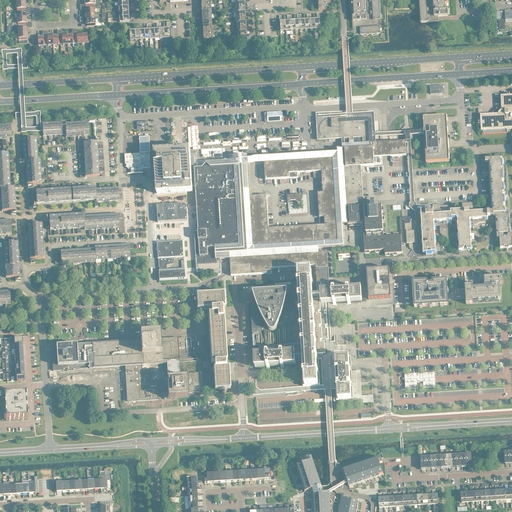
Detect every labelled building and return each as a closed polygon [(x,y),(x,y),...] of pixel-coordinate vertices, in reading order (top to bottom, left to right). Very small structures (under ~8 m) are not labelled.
[(351,0),(354,35),(381,33),(379,0),(420,0),(422,22),(439,21),(439,16),(449,16),(448,0),(351,0)] [(96,18),(87,19),(87,24),(88,26),(96,26),(96,23),(97,23),(96,23),(96,18)] [(28,32),(19,33),(20,38),(19,38),(20,38),(20,40),(28,40),(28,37),(29,37),(28,37),(28,32)] [(83,34),(83,43),(84,43),(88,43),(89,43),(91,42),(90,34),(88,34),(88,33),(88,34),(83,34)] [(214,33),(204,34),(205,37),(202,37),(198,37),(198,40),(202,39),(202,42),(208,41),(208,39),(214,39),(214,38),(213,38),(213,34),(214,34),(214,33)] [(47,45),(46,36),(44,37),(44,36),(44,37),(39,37),(39,36),(39,46),(44,45),(44,46),(44,45),(47,45)] [(431,86),(431,94),(443,93),(443,85),(431,86)] [(507,129),(511,129),(511,128),(511,95),(511,96),(510,96),(510,93),(508,93),(508,96),(502,96),(502,111),(501,111),(498,108),(499,108),(498,107),(498,108),(496,110),(494,113),(494,114),(481,115),(481,121),(481,122),(479,122),(479,124),(481,124),(482,124),(482,130),(483,130),(483,134),(508,133),(508,132),(507,129)] [(268,113),(265,113),(266,122),(269,122),(269,121),(275,121),(282,121),(282,118),(283,118),(283,112),(281,112),(271,113),(269,113),(268,113)] [(347,116),(317,118),(318,126),(319,140),(323,140),(343,139),(343,145),(350,145),(351,145),(351,142),(354,142),(355,144),(357,144),(364,144),(364,143),(374,143),(372,123),(372,115),(354,116),(354,113),(347,113),(347,116)] [(425,132),(427,162),(450,161),(449,144),(448,134),(448,130),(447,116),(424,117),(425,130),(425,132)] [(66,121),(55,122),(55,124),(55,133),(55,134),(59,134),(63,134),(67,133),(67,134),(67,135),(66,123),(66,122),(66,121)] [(137,122),(138,129),(149,128),(148,121),(137,122)] [(55,122),(43,123),(44,135),(48,134),(52,134),(55,134),(55,133),(55,124),(55,122)] [(66,123),(67,135),(67,137),(71,136),(75,136),(83,136),(86,136),(90,135),(90,134),(90,130),(89,123),(89,122),(85,122),(82,122),(74,123),(74,122),(74,123),(71,123),(70,123),(67,123),(66,123)] [(0,138),(3,138),(3,139),(7,138),(11,138),(11,137),(11,131),(10,124),(10,125),(6,125),(2,125),(0,125),(0,138)] [(24,144),(24,145),(24,146),(25,154),(25,157),(25,158),(25,160),(25,162),(25,163),(27,163),(28,165),(28,169),(28,173),(30,173),(40,172),(42,172),(42,168),(41,164),(41,160),(40,160),(39,160),(39,157),(38,153),(38,145),(38,142),(38,138),(36,138),(25,138),(24,138),(24,143),(24,144)] [(85,142),(84,142),(85,146),(85,150),(85,158),(85,161),(86,165),(87,165),(97,164),(99,164),(99,160),(99,157),(98,149),(98,145),(98,141),(97,141),(85,142)] [(346,149),(343,149),(344,155),(344,161),(344,167),(345,175),(346,187),(346,200),(347,208),(348,208),(349,225),(364,224),(366,252),(383,250),(385,250),(386,254),(403,253),(402,236),(384,237),(382,207),(376,207),(376,206),(379,206),(379,201),(375,202),(375,201),(371,201),(372,207),(364,208),(364,206),(359,207),(359,204),(359,199),(364,199),(363,186),(363,178),(363,177),(362,174),(362,172),(363,172),(363,171),(362,171),(362,166),(365,166),(375,166),(383,165),(383,157),(386,157),(407,155),(406,141),(390,142),(385,142),(382,142),(376,143),(376,142),(374,143),(364,143),(364,144),(357,144),(355,144),(354,142),(351,142),(351,145),(350,145),(350,148),(346,149)] [(156,151),(155,151),(155,152),(155,155),(156,158),(156,159),(156,165),(156,166),(156,172),(156,173),(157,179),(157,180),(157,186),(157,187),(158,193),(158,194),(165,193),(172,193),(179,192),(186,192),(193,192),(193,191),(193,185),(193,184),(192,179),(192,178),(192,177),(192,171),(192,170),(192,164),(191,163),(191,157),(191,156),(191,153),(191,150),(191,149),(190,149),(184,149),(183,149),(177,150),(176,150),(170,150),(169,150),(163,151),(162,151),(156,151)] [(0,153),(0,176),(8,176),(11,176),(10,172),(10,169),(10,161),(9,157),(9,153),(8,153),(2,154),(0,154),(0,153)] [(143,168),(151,167),(150,153),(140,154),(126,155),(127,167),(129,169),(132,169),(132,173),(143,173),(143,172),(144,172),(143,168)] [(267,195),(250,197),(250,205),(251,213),(251,219),(252,225),(252,229),(253,247),(270,246),(279,245),(287,245),(295,244),(303,244),(311,243),(319,243),(339,241),(338,224),(337,216),(337,208),(336,200),(336,192),(336,188),(335,184),(335,180),(336,180),(335,176),(334,158),(322,159),(314,159),(309,160),(298,160),(289,161),(287,161),(281,161),(273,162),(265,162),(266,180),(274,179),(282,179),(290,178),(298,178),(298,173),(301,172),(301,173),(302,173),(302,172),(310,172),(312,172),(314,172),(315,178),(323,177),(323,185),(323,188),(318,188),(319,193),(319,201),(320,217),(321,225),(318,226),(310,226),(294,227),(286,228),(285,227),(284,228),(284,224),(273,225),(273,226),(269,226),(269,224),(269,218),(268,212),(268,204),(267,195)] [(405,217),(405,220),(405,223),(406,229),(407,229),(407,243),(409,243),(410,247),(413,250),(414,251),(415,252),(416,251),(418,253),(418,252),(418,253),(428,252),(429,252),(435,252),(436,252),(436,246),(436,244),(435,225),(436,225),(440,224),(441,229),(441,231),(458,247),(459,248),(459,250),(461,250),(462,250),(464,250),(469,250),(469,249),(471,249),(471,250),(472,250),(472,247),(472,241),(471,235),(471,230),(471,229),(471,228),(470,220),(471,219),(471,220),(472,222),(473,223),(474,224),(475,224),(476,224),(477,224),(478,224),(479,224),(479,223),(480,222),(481,222),(486,222),(486,220),(486,219),(488,218),(488,216),(496,216),(497,219),(498,219),(498,221),(498,223),(497,223),(497,227),(497,231),(499,231),(499,233),(497,233),(498,238),(500,238),(500,241),(501,245),(501,248),(505,248),(505,246),(507,246),(509,246),(509,248),(511,247),(511,233),(511,234),(511,229),(511,226),(510,225),(510,224),(510,217),(510,215),(510,214),(510,212),(509,212),(508,212),(506,212),(506,208),(504,209),(504,206),(504,205),(505,204),(505,200),(505,196),(503,197),(503,195),(503,193),(505,192),(504,188),(504,185),(503,185),(503,183),(502,181),(504,181),(504,176),(503,173),(502,173),(502,171),(502,169),(503,169),(503,164),(503,161),(501,161),(501,158),(491,159),(489,159),(486,159),(482,160),(482,173),(486,173),(490,172),(490,175),(490,177),(490,180),(491,187),(491,189),(491,192),(492,199),(491,199),(492,201),(492,204),(492,211),(476,212),(475,202),(469,203),(468,203),(463,203),(463,210),(452,211),(452,209),(449,209),(448,205),(434,206),(434,204),(415,205),(416,216),(405,217)] [(213,199),(217,194),(221,190),(237,189),(235,165),(217,167),(216,168),(213,168),(212,168),(210,166),(207,163),(203,167),(197,168),(195,168),(196,184),(198,218),(199,224),(199,228),(196,232),(195,232),(195,233),(198,272),(222,271),(220,251),(216,247),(213,199)] [(87,165),(86,165),(86,169),(86,172),(86,177),(88,177),(99,176),(100,176),(100,172),(100,168),(99,164),(97,164),(87,165)] [(30,173),(28,173),(28,177),(28,180),(29,184),(30,184),(33,184),(41,184),(43,184),(42,179),(42,176),(42,172),(40,172),(30,173)] [(0,176),(0,188),(2,188),(2,192),(2,196),(2,200),(4,199),(14,199),(16,199),(16,195),(16,193),(16,191),(16,189),(15,188),(15,186),(12,186),(11,186),(11,184),(11,180),(11,176),(8,176),(0,176)] [(77,189),(73,189),(74,201),(74,202),(78,202),(82,201),(90,201),(93,201),(97,201),(97,202),(97,203),(99,202),(101,202),(105,202),(109,202),(108,200),(108,190),(108,188),(104,189),(104,188),(100,189),(97,189),(96,189),(96,188),(96,187),(92,188),(92,187),(89,187),(89,188),(81,188),(77,188),(77,189)] [(112,188),(108,188),(108,190),(108,200),(109,202),(113,202),(116,201),(120,201),(120,200),(120,199),(120,196),(120,193),(120,192),(119,189),(119,188),(115,188),(112,188)] [(41,191),(37,191),(38,201),(38,203),(38,204),(42,204),(45,204),(53,203),(57,203),(65,203),(68,202),(72,202),(72,201),(72,190),(72,189),(67,189),(64,189),(56,190),(56,189),(52,189),(52,190),(45,191),(45,190),(41,190),(41,191)] [(289,203),(289,214),(308,213),(307,194),(302,195),(302,194),(288,195),(288,203),(289,203)] [(221,235),(221,244),(226,248),(241,248),(244,245),(241,199),(237,195),(223,196),(219,201),(221,235)] [(4,199),(2,200),(3,204),(3,207),(3,211),(4,211),(12,211),(16,210),(17,210),(17,206),(16,203),(16,199),(14,199),(4,199)] [(157,205),(158,220),(158,222),(187,220),(186,205),(185,204),(157,205)] [(73,214),(50,216),(50,224),(51,226),(51,227),(51,230),(74,228),(74,227),(73,217),(73,214)] [(77,214),(73,214),(73,217),(74,227),(74,228),(78,228),(81,228),(85,228),(85,229),(85,230),(89,229),(93,229),(97,229),(97,227),(96,217),(96,215),(92,216),(92,215),(89,216),(85,216),(85,214),(84,214),(83,214),(80,214),(77,214)] [(100,215),(96,215),(96,217),(97,227),(97,229),(101,229),(104,228),(112,228),(116,228),(120,227),(120,226),(119,218),(119,215),(119,214),(115,214),(111,214),(103,215),(100,215)] [(0,234),(5,235),(8,234),(13,234),(13,233),(12,226),(12,221),(12,220),(8,221),(4,221),(0,221),(0,234)] [(30,230),(29,230),(29,231),(30,231),(30,232),(30,236),(32,236),(42,235),(44,235),(43,231),(43,228),(43,224),(42,224),(40,224),(34,224),(30,225),(29,225),(29,229),(30,230)] [(32,236),(30,236),(30,240),(30,244),(31,252),(31,253),(30,253),(30,254),(31,254),(31,255),(31,259),(32,259),(36,259),(44,258),(45,258),(45,254),(45,251),(44,243),(44,239),(44,235),(42,235),(32,236)] [(159,258),(175,257),(185,257),(184,240),(158,242),(158,248),(159,248),(159,251),(158,251),(159,259),(159,258)] [(6,243),(5,243),(5,247),(5,248),(5,251),(6,259),(6,262),(7,270),(7,274),(7,278),(8,278),(11,278),(16,277),(20,277),(21,277),(21,273),(21,271),(20,269),(20,261),(20,258),(19,250),(19,249),(20,249),(20,248),(19,248),(19,247),(19,242),(18,242),(6,243)] [(130,244),(119,245),(119,247),(119,256),(119,258),(131,257),(131,256),(131,253),(130,249),(130,245),(130,244)] [(119,245),(107,246),(107,248),(108,257),(108,258),(119,258),(119,256),(119,247),(119,245)] [(107,246),(96,246),(96,248),(96,249),(96,251),(97,259),(97,261),(97,262),(102,262),(102,258),(108,258),(108,257),(107,248),(107,246)] [(84,249),(73,250),(74,262),(74,265),(79,265),(79,262),(85,262),(84,249)] [(96,249),(84,249),(85,262),(96,261),(97,261),(97,259),(96,251),(96,249)] [(73,250),(61,251),(62,252),(62,255),(62,260),(62,262),(62,263),(63,263),(74,262),(73,250)] [(231,258),(232,276),(248,275),(256,274),(272,273),(272,268),(280,267),(288,267),(296,267),(300,266),(304,266),(316,265),(316,267),(317,270),(317,280),(318,280),(318,282),(321,281),(321,280),(322,280),(327,280),(326,270),(326,267),(325,254),(311,255),(311,253),(303,254),(299,254),(295,254),(287,255),(279,255),(271,256),(264,256),(261,256),(260,256),(260,257),(255,258),(255,257),(247,257),(231,258)] [(161,268),(161,271),(168,271),(167,266),(169,265),(175,264),(175,257),(159,258),(160,265),(161,266),(161,267),(161,268)] [(390,276),(390,268),(367,270),(369,300),(392,298),(390,276)] [(185,269),(168,271),(161,271),(159,271),(160,280),(186,278),(185,269)] [(299,281),(298,281),(298,285),(299,285),(300,293),(300,296),(299,296),(299,301),(301,301),(301,310),(303,332),(303,341),(301,341),(302,344),(303,344),(304,355),(304,359),(304,360),(302,360),(303,372),(303,374),(304,386),(308,386),(317,386),(321,385),(320,373),(319,373),(319,371),(320,371),(319,359),(317,360),(317,359),(330,358),(329,343),(328,340),(329,340),(329,339),(328,328),(328,325),(327,314),(327,313),(327,304),(329,304),(333,303),(333,305),(337,304),(337,303),(348,302),(348,304),(351,303),(351,302),(362,302),(362,301),(363,301),(363,299),(362,299),(361,290),(362,290),(362,288),(361,288),(351,288),(351,289),(350,287),(347,287),(347,289),(336,289),(336,288),(332,288),(332,289),(326,290),(325,283),(322,283),(322,284),(321,284),(318,284),(318,293),(314,293),(313,284),(314,284),(314,280),(313,281),(312,270),(312,269),(310,269),(301,270),(298,270),(298,271),(299,281)] [(466,285),(467,304),(474,303),(502,302),(501,284),(504,284),(503,277),(485,278),(485,285),(490,284),(491,286),(498,286),(498,288),(473,289),(473,285),(466,285)] [(414,284),(415,307),(449,305),(448,282),(446,282),(446,280),(433,281),(433,283),(428,284),(428,281),(415,282),(415,284),(414,284)] [(257,303),(251,304),(254,347),(260,347),(261,354),(255,354),(255,366),(255,367),(255,368),(267,367),(267,368),(271,368),(271,367),(281,366),(281,367),(285,367),(285,366),(296,365),(296,363),(296,361),(296,359),(304,359),(304,355),(303,344),(302,344),(301,341),(303,341),(303,332),(301,310),(296,310),(295,301),(287,301),(287,300),(287,299),(288,297),(288,295),(288,293),(289,291),(288,291),(289,291),(254,293),(254,294),(255,295),(255,297),(256,300),(257,302),(257,303)] [(3,292),(0,292),(0,303),(11,303),(11,302),(11,300),(11,292),(10,292),(7,292),(3,292)] [(194,301),(194,302),(195,303),(196,303),(197,303),(198,310),(206,309),(206,310),(207,310),(208,310),(208,309),(212,309),(212,310),(212,312),(209,313),(212,363),(213,363),(213,367),(209,367),(209,371),(213,370),(213,373),(204,373),(204,377),(205,384),(205,388),(206,388),(215,387),(215,390),(222,389),(224,389),(232,389),(230,366),(227,366),(226,362),(228,362),(225,312),(223,312),(223,308),(226,308),(225,292),(197,294),(197,301),(196,300),(195,300),(194,301)] [(352,383),(356,383),(356,371),(352,371),(351,369),(350,369),(350,368),(336,369),(336,372),(330,373),(327,373),(326,361),(322,361),(323,381),(324,381),(324,385),(337,384),(337,389),(339,388),(339,400),(343,400),(343,404),(374,402),(373,384),(352,386),(352,383)] [(28,419),(27,394),(10,395),(5,395),(7,420),(23,419),(28,419)] [(472,455),(466,455),(467,466),(472,466),(477,466),(476,462),(472,462),(472,455)] [(308,461),(298,465),(300,470),(301,474),(303,478),(304,482),(305,487),(307,491),(313,489),(321,486),(320,483),(319,481),(318,479),(317,477),(317,475),(316,472),(315,470),(314,468),(314,466),(313,464),(313,463),(314,462),(312,457),(307,459),(308,461)] [(358,482),(384,473),(380,463),(383,462),(382,457),(379,458),(379,460),(341,473),(341,475),(343,474),(344,475),(340,477),(341,481),(343,480),(344,481),(344,482),(342,482),(342,484),(344,484),(346,489),(344,490),(345,492),(349,491),(349,492),(352,492),(352,491),(349,485),(358,482)] [(107,479),(101,480),(101,488),(108,488),(111,488),(110,481),(108,481),(107,479)] [(313,489),(307,491),(308,493),(310,499),(315,499),(315,503),(315,511),(330,511),(329,498),(333,498),(332,493),(330,489),(322,490),(321,486),(313,489)] [(342,498),(344,498),(340,511),(355,511),(358,501),(347,499),(348,496),(343,495),(342,498)]
